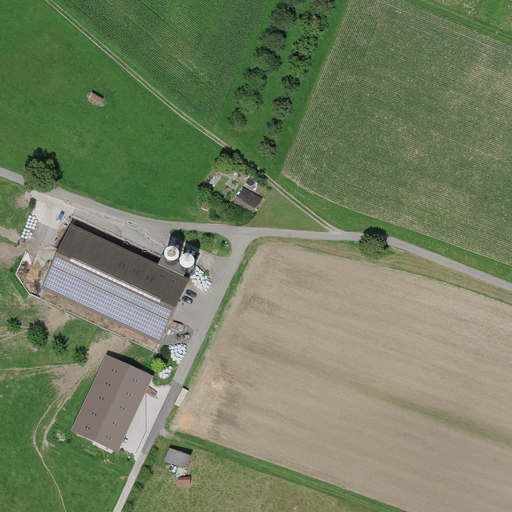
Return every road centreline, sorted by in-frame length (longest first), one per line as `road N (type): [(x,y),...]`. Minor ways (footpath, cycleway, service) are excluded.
road 1 (track): [(47,0),(347,237)]
road 2 (track): [(0,170),(154,223),(347,237)]
road 3 (track): [(244,231),(118,511)]
road 4 (track): [(157,428),(383,511)]
road 5 (track): [(347,237),(390,241),(511,286)]
